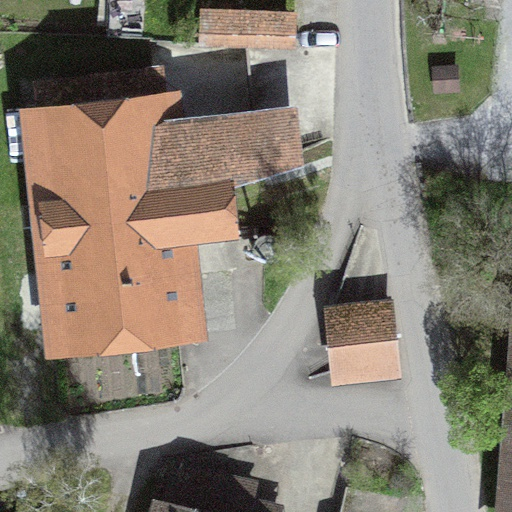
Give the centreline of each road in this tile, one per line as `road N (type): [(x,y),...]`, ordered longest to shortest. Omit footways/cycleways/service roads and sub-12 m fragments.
road 1 (residential): [(373,138),(303,305),(246,383),(202,420)]
road 2 (residential): [(440,419),(373,138)]
road 3 (residential): [(202,420),(354,410),(440,419)]
road 4 (residential): [(202,420),(0,460)]
road 5 (residential): [(373,138),(372,0)]
